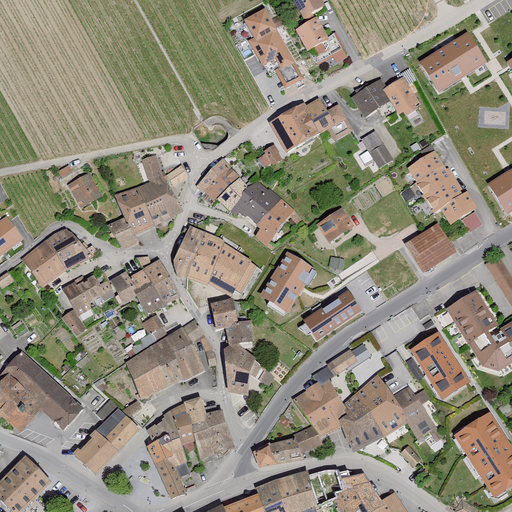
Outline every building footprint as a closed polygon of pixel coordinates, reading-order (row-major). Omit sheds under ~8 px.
[(325,6),(321,0),(292,0),(303,19),(325,6)] [(306,80),(266,9),(245,21),(255,39),(250,42),(263,65),(274,59),(278,67),(273,70),(285,92),(306,80)] [(328,38),(318,19),(297,31),(308,50),(313,48),(318,55),(325,51),(320,42),(328,38)] [(487,61),(468,32),(420,62),(439,92),(487,61)] [(339,46),(329,51),(335,62),(345,57),(339,46)] [(403,76),(386,86),(387,88),(383,90),(390,102),(401,119),(422,106),(403,76)] [(382,80),(352,98),(363,118),(390,102),(383,90),(387,88),(386,86),(382,80)] [(321,98),(306,106),(320,134),(335,126),(326,110),(321,98)] [(304,103),(268,122),(285,153),(320,134),(306,106),(304,103)] [(336,104),(326,110),(335,126),(345,121),(336,104)] [(375,132),(362,141),(379,168),(392,160),(375,132)] [(282,160),(273,145),(262,152),(271,166),(282,160)] [(443,167),(433,151),(405,168),(415,184),(443,167)] [(150,182),(136,186),(154,227),(180,211),(170,186),(163,174),(155,155),(141,160),(150,182)] [(239,176),(221,159),(195,187),(214,204),(218,201),(239,176)] [(180,164),(163,174),(170,186),(187,176),(180,164)] [(67,165),(56,171),(60,179),(71,173),(67,165)] [(460,196),(443,167),(415,184),(432,212),(439,208),(460,196)] [(511,169),(489,184),(507,213),(511,210),(511,169)] [(89,172),(66,185),(79,208),(101,195),(89,172)] [(239,176),(218,201),(230,211),(253,183),(242,173),(239,176)] [(257,179),(253,183),(230,211),(236,216),(238,213),(257,228),(281,198),(257,179)] [(136,186),(115,195),(124,218),(132,236),(154,227),(136,186)] [(466,192),(460,196),(439,208),(449,225),(476,209),(466,192)] [(296,209),(281,198),(257,228),(260,230),(255,236),(268,246),(296,209)] [(342,207),(316,224),(328,243),(355,225),(342,207)] [(478,224),(472,214),(460,221),(467,231),(478,224)] [(4,215),(0,217),(0,255),(22,238),(4,215)] [(132,236),(124,218),(107,225),(117,250),(135,243),(132,236)] [(439,224),(404,245),(421,273),(455,252),(439,224)] [(226,240),(188,225),(173,264),(179,277),(207,288),(211,277),(224,245),(226,240)] [(58,232),(47,242),(65,271),(93,258),(67,230),(58,232)] [(47,242),(22,262),(42,289),(65,271),(47,242)] [(258,269),(224,245),(211,277),(241,294),(258,269)] [(315,269),(286,252),(260,297),(289,314),(315,269)] [(511,281),(496,257),(483,265),(511,311),(511,281)] [(159,260),(142,269),(163,305),(180,296),(159,260)] [(142,269),(127,278),(137,295),(148,314),(163,305),(142,269)] [(13,281),(7,272),(0,276),(0,287),(1,289),(13,281)] [(124,272),(109,280),(122,304),(137,295),(127,278),(124,272)] [(96,273),(76,285),(87,303),(107,291),(96,273)] [(76,285),(74,282),(61,289),(73,310),(77,316),(89,309),(87,303),(76,285)] [(511,324),(504,330),(479,289),(446,310),(482,367),(499,371),(511,363),(511,324)] [(348,293),(305,322),(317,340),(360,312),(348,293)] [(236,305),(211,307),(214,330),(226,328),(237,327),(236,305)] [(77,316),(73,310),(61,318),(74,336),(85,328),(77,316)] [(156,315),(141,323),(147,335),(163,327),(156,315)] [(194,320),(182,327),(192,344),(204,337),(194,320)] [(250,326),(237,327),(226,328),(228,346),(240,345),(252,343),(250,326)] [(182,327),(166,336),(182,380),(205,369),(192,344),(182,327)] [(439,327),(408,347),(438,395),(469,376),(439,327)] [(166,336),(149,346),(164,388),(182,380),(166,336)] [(240,345),(228,346),(224,350),(226,362),(227,392),(248,395),(261,383),(268,383),(274,375),(255,361),(256,358),(240,345)] [(164,388),(149,346),(125,362),(139,401),(164,388)] [(357,361),(349,349),(327,365),(335,376),(357,361)] [(1,376),(0,377),(0,419),(20,438),(40,417),(60,435),(85,408),(22,350),(0,373),(1,376)] [(312,426),(319,436),(341,426),(339,419),(349,413),(343,403),(322,368),(312,375),(317,383),(293,398),(312,426)] [(377,376),(343,403),(349,413),(339,419),(341,426),(351,454),(408,423),(391,397),(377,376)] [(408,386),(391,397),(408,423),(418,439),(435,429),(420,404),(414,395),(408,386)] [(422,389),(414,395),(420,404),(429,398),(422,389)] [(184,405),(169,410),(176,434),(181,447),(194,442),(200,462),(236,450),(223,407),(205,413),(201,398),(184,403),(184,405)] [(111,399),(97,414),(104,421),(119,406),(111,399)] [(117,408),(95,430),(118,453),(140,430),(117,408)] [(511,442),(491,408),(453,431),(492,494),(511,481),(511,442)] [(169,410),(147,431),(151,444),(176,434),(169,410)] [(293,433),(295,438),(300,454),(323,446),(319,436),(312,426),(293,433)] [(95,430),(72,454),(95,477),(118,453),(95,430)] [(181,447),(176,434),(151,444),(147,446),(170,499),(185,493),(178,477),(189,474),(181,447)] [(295,438),(269,443),(274,464),(302,459),(300,454),(295,438)] [(274,464),(269,443),(256,449),(258,467),(274,464)] [(420,459),(407,446),(399,453),(412,466),(420,459)] [(0,483),(0,501),(10,511),(19,511),(50,483),(27,459),(0,483)] [(275,479),(287,511),(319,511),(318,507),(333,503),(336,511),(353,511),(358,509),(359,511),(387,511),(363,473),(351,477),(349,469),(340,473),(338,468),(307,473),(275,479)] [(256,493),(264,511),(287,511),(275,479),(253,487),(256,493)] [(264,511),(256,493),(225,507),(226,511),(264,511)]
